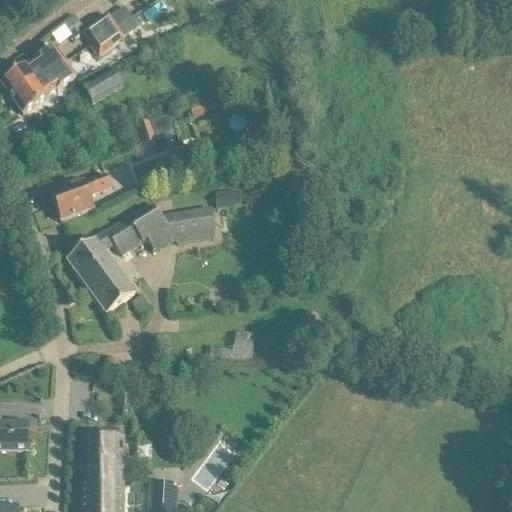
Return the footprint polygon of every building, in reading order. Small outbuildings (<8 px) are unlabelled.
[(115,28),(130,19),(123,8),(109,18),(108,17),(115,28)] [(123,40),(123,39),(137,29),(130,19),(115,28),(108,17),(95,26),(111,49),(123,40)] [(111,49),(95,26),(83,35),(98,57),(111,49)] [(1,86),(12,102),(25,93),(22,89),(35,81),(36,83),(64,64),(54,49),(35,62),(36,63),(28,68),(27,67),(1,86)] [(22,117),(49,98),(75,80),(64,64),(36,83),(35,81),(22,89),(25,93),(12,102),(22,117)] [(113,73),(82,90),(92,107),(123,90),(113,73)] [(157,142),(151,123),(135,128),(141,147),(157,142)] [(83,185),(83,184),(65,191),(66,194),(51,199),(60,224),(93,212),(88,200),(111,192),(105,177),(83,185)] [(82,250),(66,262),(106,317),(122,305),(135,296),(105,255),(115,248),(122,259),(143,245),(143,244),(147,242),(155,255),(175,241),(214,235),(211,213),(162,220),(158,214),(153,206),(107,234),(106,232),(95,241),(82,250)] [(231,348),(205,348),(206,361),(229,360),(229,362),(250,362),(250,334),(231,334),(231,348)] [(117,397),(116,419),(131,419),(132,397),(117,397)] [(0,454),(28,454),(27,424),(0,424),(0,454)] [(83,438),(81,486),(122,487),(123,438),(83,438)] [(149,511),(175,511),(177,486),(152,484),(149,511)] [(121,511),(122,487),(81,486),(80,511),(121,511)]
